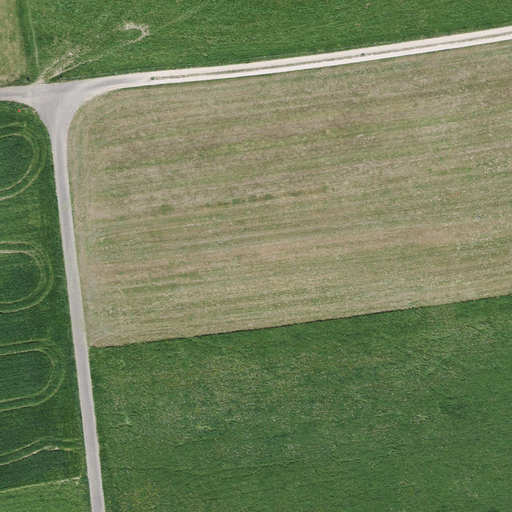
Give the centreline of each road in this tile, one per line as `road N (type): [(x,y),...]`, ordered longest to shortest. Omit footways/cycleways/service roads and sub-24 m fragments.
road 1 (track): [(511,30),(0,94)]
road 2 (track): [(61,89),(59,140),(97,511)]
